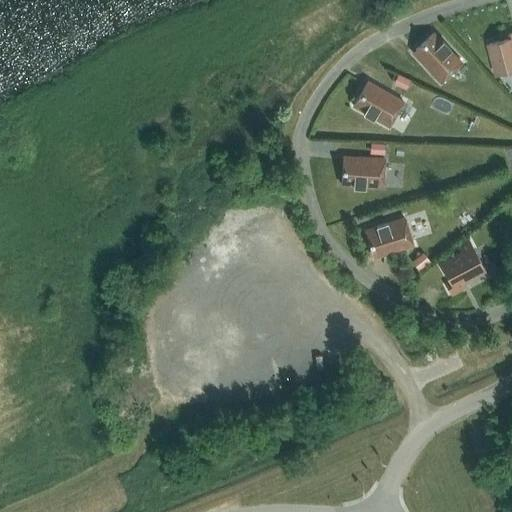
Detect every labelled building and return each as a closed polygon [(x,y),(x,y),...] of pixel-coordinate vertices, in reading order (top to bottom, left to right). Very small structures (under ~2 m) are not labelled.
[(440,82),(461,62),(449,49),(450,48),(442,40),(441,41),(433,32),(415,49),(425,60),(422,63),(440,82)] [(511,32),(510,33),(511,38),(489,43),(497,73),(511,69),(511,32)] [(397,74),(392,84),(406,90),(410,80),(397,74)] [(388,126),(396,113),(403,101),(380,88),(378,91),(365,84),(353,105),(363,111),(363,112),(372,118),(373,117),(388,126)] [(370,142),(369,153),(384,154),(385,143),(370,142)] [(384,158),(358,156),(358,160),(343,159),(341,184),(353,185),(353,186),(364,187),(364,186),(382,187),(384,158)] [(413,245),(404,217),(387,223),(386,222),(376,225),(376,226),(365,230),(372,253),(386,249),(388,253),(413,245)] [(484,270),(468,240),(458,246),(461,252),(440,263),(451,283),(447,285),(451,294),(462,288),(459,282),(484,270)] [(422,252),(411,261),(418,270),(429,261),(422,252)]
